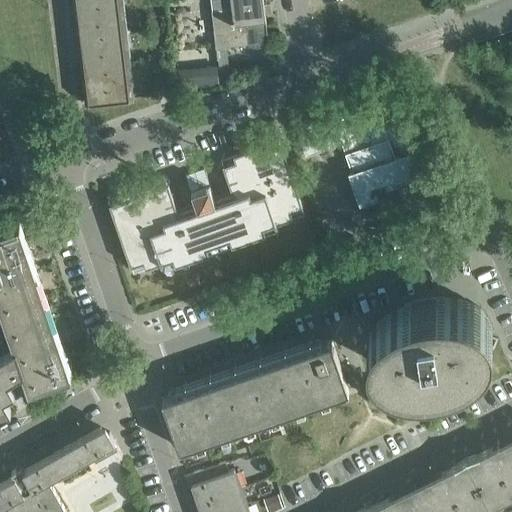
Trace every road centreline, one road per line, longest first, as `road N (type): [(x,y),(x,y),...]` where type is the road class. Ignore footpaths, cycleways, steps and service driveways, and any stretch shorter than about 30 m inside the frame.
road 1 (unclassified): [(511,274),(488,247),(458,251),(130,369)]
road 2 (residential): [(74,157),(302,82),(293,0)]
road 3 (unclassified): [(308,511),(511,413)]
road 4 (residential): [(130,369),(62,161)]
road 5 (residential): [(54,0),(74,157)]
road 6 (unclassified): [(178,511),(130,369)]
road 7 (unclassified): [(0,443),(130,369)]
